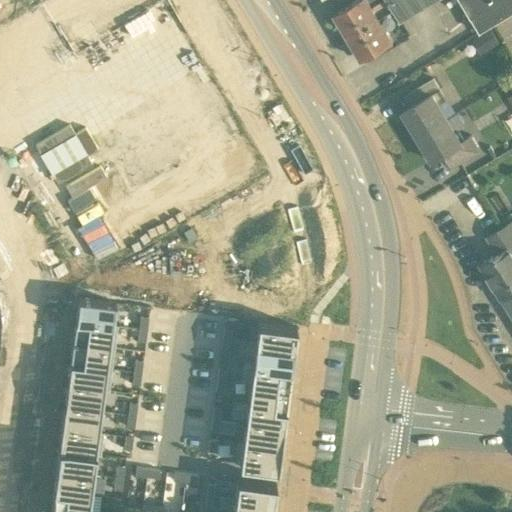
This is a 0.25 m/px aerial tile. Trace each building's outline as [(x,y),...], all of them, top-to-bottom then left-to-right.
[(0,0),(0,8),(13,0),(0,0)] [(162,0),(136,0),(125,7),(135,25),(136,26),(167,7),(162,0)] [(370,0),(354,0),(333,12),(347,36),(393,10),(387,0),(379,0),(373,4),(370,0)] [(387,0),(393,10),(347,36),(360,59),(395,39),(387,27),(432,0),(387,0)] [(511,0),(460,0),(480,31),(511,11),(511,0)] [(86,4),(67,15),(86,46),(104,35),(86,4)] [(103,6),(97,10),(102,20),(103,20),(110,16),(103,6)] [(167,7),(136,26),(147,44),(178,26),(167,7)] [(86,46),(67,15),(50,25),(68,56),(86,46)] [(110,16),(103,20),(105,25),(109,31),(116,27),(110,16)] [(68,56),(50,25),(32,36),(51,67),(68,56)] [(178,26),(147,44),(159,64),(190,45),(178,26)] [(498,42),(490,28),(476,37),(484,50),(498,42)] [(51,67),(32,36),(14,47),(32,78),(51,67)] [(125,43),(119,47),(123,55),(125,57),(132,53),(125,43)] [(132,53),(125,57),(129,66),(131,68),(138,64),(132,53)] [(178,97),(209,79),(198,59),(167,78),(177,95),(178,97)] [(15,60),(8,64),(14,74),(21,70),(15,60)] [(120,62),(114,66),(114,67),(120,77),(127,73),(120,62)] [(21,70),(14,74),(16,78),(20,85),(27,81),(21,70)] [(102,73),(95,77),(99,84),(101,88),(108,84),(102,73)] [(402,111),(417,136),(447,118),(433,93),(440,89),(433,78),(409,92),(416,103),(402,111)] [(209,79),(178,97),(184,106),(189,116),(220,97),(209,79)] [(0,106),(9,101),(0,86),(0,106)] [(74,90),(67,94),(72,102),(73,105),(80,100),(74,90)] [(67,94),(60,98),(66,108),(73,105),(72,102),(67,94)] [(36,96),(29,100),(33,106),(35,110),(42,106),(36,96)] [(220,97),(189,116),(200,134),(231,116),(220,97)] [(150,100),(143,104),(147,111),(149,114),(156,110),(150,100)] [(0,131),(20,120),(9,101),(0,106),(0,131)] [(42,106),(35,110),(38,115),(41,121),(48,117),(42,106)] [(156,110),(149,114),(150,117),(155,125),(162,121),(156,110)] [(243,136),(231,116),(200,134),(212,154),(243,136)] [(462,143),(447,118),(417,136),(432,162),(446,154),(452,165),(477,150),(470,139),(462,143)] [(20,120),(0,131),(0,156),(31,138),(20,120)] [(62,120),(55,124),(58,128),(61,134),(68,130),(62,120)] [(255,155),(243,136),(212,154),(224,173),(255,155)] [(172,137),(165,141),(171,152),(178,148),(172,137)] [(41,156),(31,138),(0,156),(0,157),(0,158),(9,173),(10,174),(41,156)] [(78,147),(71,151),(75,157),(77,161),(84,157),(78,147)] [(178,148),(171,152),(177,162),(184,158),(178,148)] [(255,155),(224,173),(235,192),(266,174),(255,155)] [(41,156),(10,174),(16,183),(22,194),(53,175),(41,156)] [(84,157),(77,161),(83,171),(90,167),(84,157)] [(277,196),(266,174),(235,192),(244,211),(277,196)] [(53,175),(22,194),(28,204),(33,213),(64,195),(53,175)] [(195,176),(188,181),(194,191),(201,187),(195,176)] [(101,185),(94,189),(96,192),(100,199),(107,195),(101,185)] [(201,187),(194,191),(200,201),(207,197),(201,187)] [(64,195),(33,213),(34,215),(40,225),(44,232),(75,214),(64,195)] [(107,195),(100,199),(106,209),(113,205),(107,195)] [(277,196),(244,211),(251,230),(285,219),(277,196)] [(75,214),(44,232),(49,239),(55,250),(86,231),(75,214)] [(215,215),(204,219),(207,227),(218,222),(215,215)] [(292,242),(285,219),(251,230),(257,250),(292,242)] [(121,220),(115,224),(117,228),(121,234),(128,230),(121,220)] [(480,263),(511,314),(511,220),(487,236),(497,252),(480,263)] [(218,222),(207,227),(209,230),(210,234),(221,229),(218,222)] [(128,230),(121,234),(121,235),(127,245),(134,240),(128,230)] [(86,231),(55,250),(65,267),(96,249),(86,231)] [(292,242),(257,250),(260,270),(296,266),(292,242)] [(228,248),(216,251),(218,259),(229,256),(228,248)] [(96,249),(65,267),(72,278),(76,286),(107,267),(96,249)] [(229,256),(218,259),(219,266),(231,264),(229,256)] [(298,290),(296,266),(260,270),(261,290),(262,291),(298,290)] [(233,284),(221,284),(222,292),(234,292),(233,284)] [(298,290),(262,291),(261,313),(297,316),(298,290)] [(234,292),(222,292),(222,300),(234,300),(234,292)] [(78,297),(75,319),(112,324),(112,323),(115,302),(78,297)] [(140,316),(138,328),(146,329),(148,317),(140,316)] [(73,331),(72,341),(114,346),(117,324),(112,323),(112,324),(75,319),(74,327),(73,331)] [(257,320),(254,342),(293,347),(296,326),(257,320)] [(223,325),(221,338),(222,338),(230,339),(231,327),(223,326),(223,325)] [(138,328),(137,340),(145,341),(146,329),(138,328)] [(221,338),(220,350),(228,351),(230,339),(222,338),(221,338)] [(70,355),(69,362),(111,368),(114,346),(72,341),(71,350),(70,355)] [(254,342),(252,362),(290,367),(293,347),(254,342)] [(134,358),(133,370),(141,372),(142,359),(134,358)] [(67,376),(66,384),(104,388),(103,389),(108,390),(111,368),(69,362),(69,366),(68,372),(67,376)] [(252,362),(249,382),(288,387),(290,367),(252,362)] [(218,366),(216,378),(224,379),(226,367),(218,366)] [(133,370),(131,382),(139,384),(141,372),(133,370)] [(216,378),(215,390),(223,391),(224,379),(216,378)] [(249,382),(246,402),(285,407),(288,387),(249,382)] [(65,397),(64,405),(101,410),(103,389),(104,388),(66,384),(66,387),(65,393),(65,397)] [(129,401),(127,413),(135,414),(137,402),(129,401)] [(246,402),(244,421),(283,426),(285,407),(246,402)] [(62,419),(61,426),(98,431),(98,430),(101,410),(64,405),(63,408),(62,415),(62,419)] [(213,405),(211,417),(219,418),(221,406),(213,405)] [(127,413),(125,425),(134,426),(135,414),(127,413)] [(211,417),(210,429),(218,430),(219,418),(211,417)] [(241,441),(241,442),(280,447),(283,426),(244,421),(241,441)] [(58,445),(58,448),(95,453),(95,454),(100,454),(103,431),(98,430),(98,431),(61,426),(60,435),(59,439),(58,445)] [(124,435),(123,447),(131,448),(132,436),(124,435)] [(208,437),(207,450),(215,451),(217,438),(209,437),(208,437)] [(236,440),(234,462),(238,463),(277,468),(280,447),(241,442),(241,441),(236,440)] [(56,461),(55,468),(93,473),(95,454),(95,453),(58,448),(57,456),(56,461)] [(116,464),(114,476),(122,477),(124,465),(116,464)] [(135,466),(134,474),(146,475),(147,467),(135,465),(135,466)] [(147,467),(146,475),(158,477),(159,469),(147,467)] [(54,480),(53,488),(90,493),(93,473),(55,468),(54,476),(54,480)] [(173,471),(172,479),(184,480),(185,472),(173,470),(173,471)] [(185,472),(184,480),(196,482),(197,474),(185,472)] [(114,476),(113,488),(121,489),(122,477),(114,476)] [(237,477),(234,498),(273,503),(275,482),(237,477)] [(207,482),(205,494),(214,495),(215,483),(207,482)] [(50,507),(50,510),(66,511),(87,511),(90,493),(53,488),(52,497),(51,501),(50,507)] [(205,494),(204,506),(212,507),(214,495),(205,494)] [(234,498),(232,511),(271,511),(273,503),(234,498)] [(142,507),(141,511),(160,511),(161,509),(162,509),(162,505),(141,502),(141,507),(142,507)] [(113,503),(112,511),(120,511),(122,504),(119,504),(113,503)]
